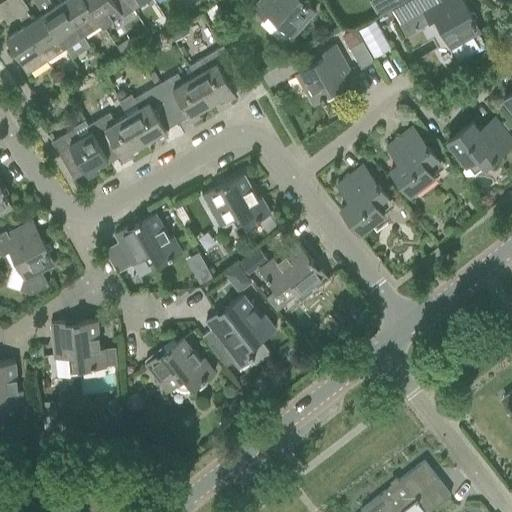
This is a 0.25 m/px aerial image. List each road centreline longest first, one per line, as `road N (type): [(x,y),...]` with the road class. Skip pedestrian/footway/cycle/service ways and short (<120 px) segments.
road 1 (residential): [(296,185),(403,102),(431,125),(511,62)]
road 2 (residential): [(296,185),(258,132),(244,132),(72,221)]
road 3 (residential): [(170,511),(380,348)]
road 4 (residential): [(380,348),(504,511)]
road 5 (residential): [(405,328),(296,185)]
road 6 (residential): [(405,328),(511,246)]
